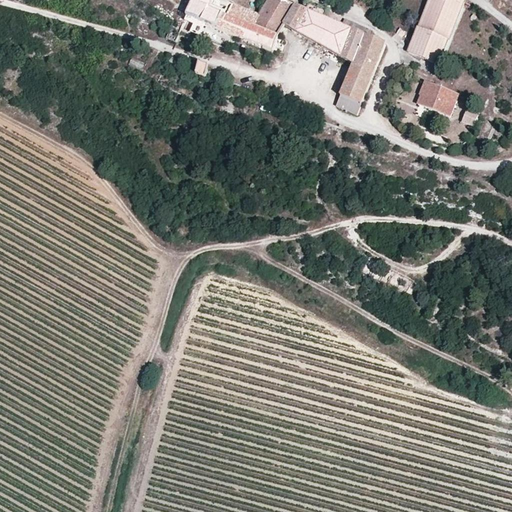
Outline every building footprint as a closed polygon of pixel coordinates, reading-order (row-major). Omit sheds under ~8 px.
[(192,0),(179,31),(189,35),(195,22),(272,56),(278,43),(277,43),(282,32),(355,65),(375,74),(387,48),(368,39),(370,33),(345,22),(342,29),(324,21),(305,13),(299,10),(288,5),(276,0),(266,0),(259,17),(220,0),(192,0)] [(466,1),(463,0),(431,0),(408,53),(438,66),(466,1)] [(307,7),(305,13),(324,21),(326,15),(307,7)] [(169,26),(164,38),(174,42),(179,31),(169,26)] [(278,43),(272,56),(274,57),(276,53),(279,54),(280,50),(279,49),(281,44),(278,43)] [(196,61),(191,72),(202,76),(207,65),(196,61)] [(375,74),(355,65),(340,98),(361,107),(375,74)] [(458,95),(423,82),(418,93),(420,96),(416,104),(448,117),(458,95)] [(361,107),(340,98),(336,108),(356,117),(361,107)] [(461,122),(472,126),(477,116),(465,111),(461,122)] [(493,120),(487,117),(480,133),(487,137),(493,120)] [(369,275),(375,263),(368,259),(362,271),(369,275)] [(398,286),(400,275),(393,274),(391,284),(398,286)]
